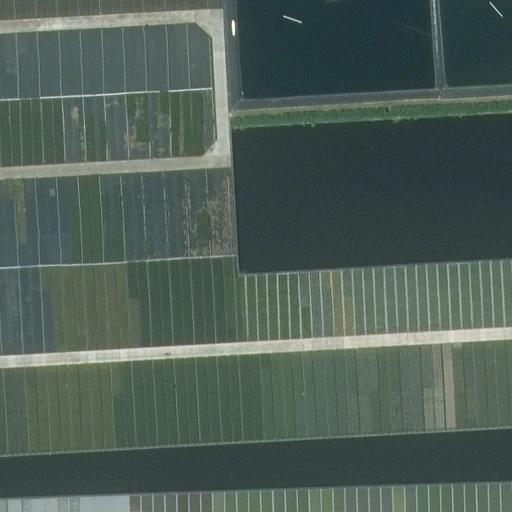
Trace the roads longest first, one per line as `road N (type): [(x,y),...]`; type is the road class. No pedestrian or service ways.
road 1 (track): [(0,174),(221,161),(213,16),(0,28)]
road 2 (track): [(0,362),(511,331)]
